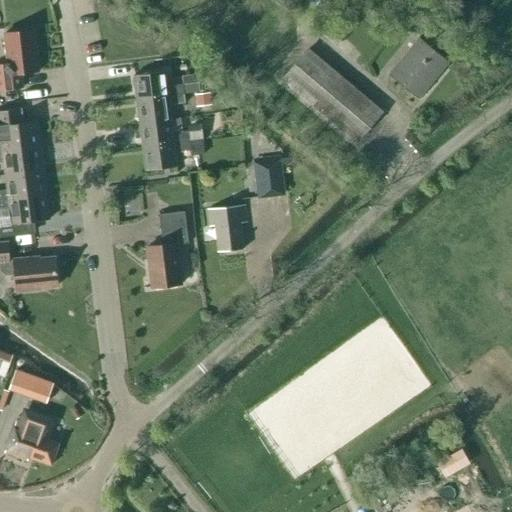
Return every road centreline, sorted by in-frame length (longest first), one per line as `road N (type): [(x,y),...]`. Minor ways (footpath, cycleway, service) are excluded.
road 1 (unclassified): [(135,423),(418,170),(511,102)]
road 2 (residential): [(135,423),(113,373),(55,0)]
